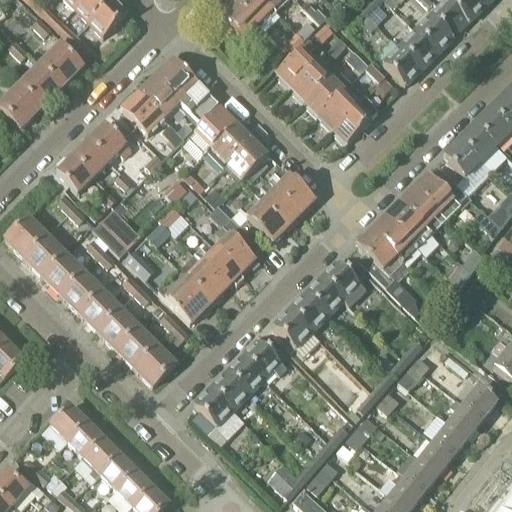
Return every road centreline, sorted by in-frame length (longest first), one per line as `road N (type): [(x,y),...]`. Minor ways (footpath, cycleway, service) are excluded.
road 1 (residential): [(149,429),(354,219)]
road 2 (residential): [(326,192),(502,14),(511,14)]
road 3 (residential): [(164,31),(0,195)]
road 4 (residential): [(326,192),(164,31)]
road 5 (residential): [(354,219),(511,62)]
